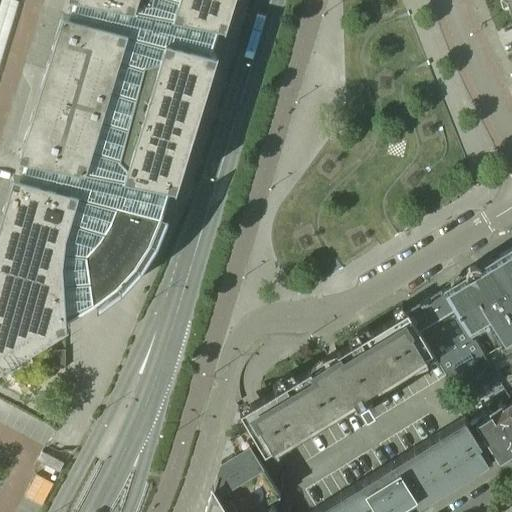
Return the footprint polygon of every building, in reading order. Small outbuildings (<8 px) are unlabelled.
[(0,357),(66,317),(95,299),(117,282),(136,262),(151,239),(167,192),(217,30),(225,0),(72,0),(25,156),(0,244),(0,357)] [(0,47),(3,49),(20,0),(18,0),(5,0),(0,14),(0,47)] [(511,246),(511,247),(443,288),(469,330),(502,310),(494,297),(500,293),(508,307),(511,304),(511,246)] [(485,355),(469,330),(443,288),(422,301),(407,310),(408,310),(435,354),(455,387),(492,366),(485,355)] [(511,304),(508,307),(502,310),(469,330),(485,355),(508,341),(511,338),(511,304)] [(408,310),(241,410),(240,411),(249,426),(242,431),(260,461),(435,354),(408,310)] [(498,348),(502,354),(511,348),(508,342),(498,348)] [(511,357),(511,349),(511,348),(502,354),(506,361),(511,357)] [(65,350),(55,350),(55,368),(65,368),(65,350)] [(471,412),(499,458),(511,449),(511,398),(492,366),(455,387),(471,412)] [(413,503),(416,508),(490,463),(458,412),(295,511),(405,511),(408,510),(407,507),(413,503)] [(221,462),(220,463),(217,474),(214,484),(230,511),(278,511),(271,501),(282,495),(260,461),(242,431),(232,437),(236,444),(234,446),(237,451),(221,462)] [(213,486),(205,511),(230,511),(214,484),(213,486)]
